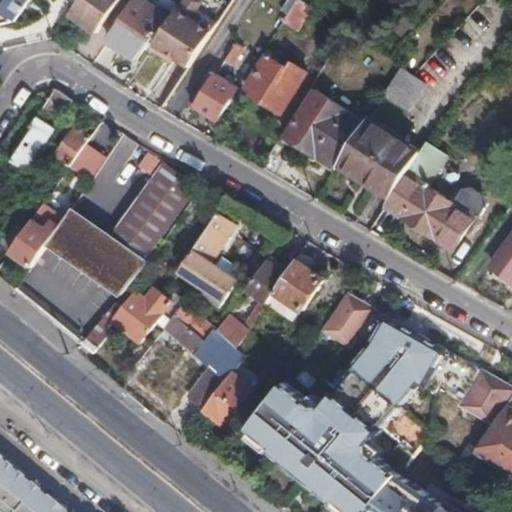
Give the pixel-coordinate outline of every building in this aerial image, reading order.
[(34,0),(0,0),(0,27),(1,28),(20,22),(34,0)] [(120,0),(80,0),(70,13),(97,33),(120,0)] [(145,0),(135,0),(110,39),(107,44),(121,53),(124,48),(137,56),(167,14),(145,0)] [(197,9),(184,0),(152,48),(167,57),(170,52),(190,65),(218,22),(197,9)] [(203,0),(184,0),(197,9),(203,0)] [(234,0),(226,18),(240,25),(252,0),(234,0)] [(308,1),(306,0),(298,0),(286,19),(300,26),(314,4),(308,1)] [(237,43),(235,47),(228,59),(234,64),(244,47),(237,43)] [(268,54),(246,88),(283,111),(285,110),(308,71),(292,61),(288,67),(268,54)] [(416,75),(401,66),(386,90),(411,107),(427,82),(416,75)] [(197,99),(198,105),(219,118),(239,86),(219,73),(215,70),(197,99)] [(74,100),(57,88),(33,125),(35,127),(14,159),(28,170),(56,127),(47,120),(57,106),(66,113),(74,100)] [(288,136),(337,169),(342,162),(366,123),(318,91),(288,136)] [(366,123),(342,162),(392,196),(408,172),(421,152),(370,117),(366,123)] [(71,166),(87,143),(91,137),(76,127),(57,155),(71,166)] [(392,196),(386,205),(430,232),(435,226),(460,241),(476,216),(481,214),(489,202),(486,195),(473,186),(464,189),(455,202),(428,185),(448,155),(428,142),(421,152),(408,172),(392,196)] [(87,143),(71,166),(91,180),(107,157),(87,143)] [(166,161),(153,153),(142,167),(156,177),(166,161)] [(166,161),(156,177),(115,235),(146,258),(200,186),(166,161)] [(27,230),(13,251),(34,265),(62,223),(54,217),(57,212),(46,203),(27,230)] [(149,260),(146,258),(115,235),(75,205),(66,218),(62,223),(51,241),(123,294),(131,285),(149,260)] [(54,217),(62,223),(66,218),(57,212),(54,217)] [(236,224),(220,213),(182,270),(209,289),(205,295),(220,305),(237,280),(236,278),(212,261),(236,224)] [(0,241),(13,251),(27,230),(14,221),(0,241)] [(511,227),(503,221),(479,254),(489,261),(511,230),(511,227)] [(435,226),(430,232),(455,247),(460,241),(435,226)] [(511,239),(493,265),(505,274),(511,264),(511,239)] [(317,259),(305,250),(289,272),(277,290),(303,307),(305,308),(326,276),(312,267),(317,259)] [(229,314),(219,329),(239,347),(269,302),(277,290),(289,272),(269,260),(249,288),(264,298),(245,326),(229,314)] [(123,294),(83,342),(96,352),(113,331),(109,327),(115,321),(141,342),(165,314),(173,320),(187,301),(180,295),(175,303),(156,287),(147,297),(131,285),(123,294)] [(277,290),(269,302),(294,318),(303,307),(277,290)] [(283,389),(252,429),(353,511),(460,511),(450,505),(375,450),(374,441),(421,384),(436,393),(441,385),(465,399),(462,406),(495,425),(509,404),(511,399),(511,387),(350,293),(325,329),(354,346),(357,342),(366,349),(348,373),(350,374),(320,411),(313,412),(283,389)] [(173,320),(166,328),(195,352),(215,326),(187,301),(173,320)] [(219,329),(215,326),(195,352),(215,363),(230,375),(232,373),(246,356),(246,353),(239,347),(219,329)] [(189,396),(205,409),(230,375),(215,363),(189,396)] [(230,375),(205,409),(221,422),(233,406),(238,410),(254,390),(232,373),(230,375)] [(511,405),(509,404),(495,425),(482,445),(511,465),(511,405)] [(0,511),(61,511),(16,475),(13,477),(0,466),(0,511)]
